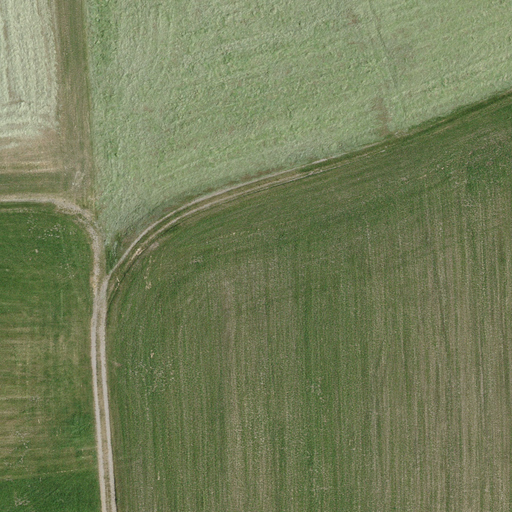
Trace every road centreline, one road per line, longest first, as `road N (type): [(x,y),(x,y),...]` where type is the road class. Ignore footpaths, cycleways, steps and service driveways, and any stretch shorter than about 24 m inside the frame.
road 1 (track): [(101,274),(198,207),(511,94)]
road 2 (track): [(0,207),(58,206),(92,223),(101,253),(108,511)]
road 3 (track): [(403,138),(366,0)]
